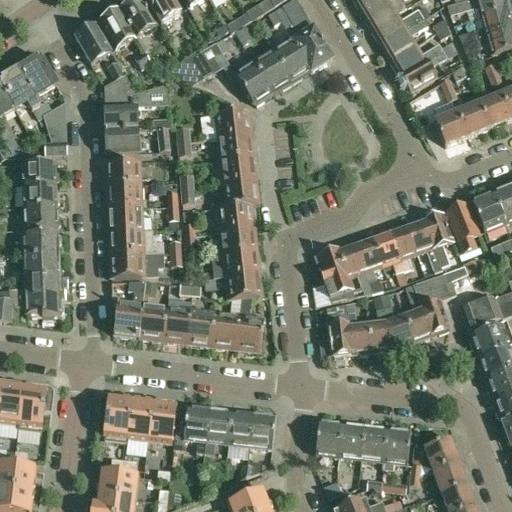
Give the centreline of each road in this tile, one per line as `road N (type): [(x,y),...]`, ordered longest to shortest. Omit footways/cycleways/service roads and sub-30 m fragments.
road 1 (residential): [(95,363),(80,99),(33,9)]
road 2 (residential): [(503,511),(469,417),(451,405),(302,389)]
road 3 (residential): [(302,389),(95,363)]
road 4 (residential): [(423,169),(317,0)]
road 5 (residential): [(283,243),(265,121),(209,91)]
road 6 (residential): [(283,243),(345,219),(371,190),(423,169)]
road 7 (residential): [(61,511),(81,362)]
road 8 (residential): [(302,389),(283,243)]
road 9 (residential): [(310,511),(296,476),(302,389)]
